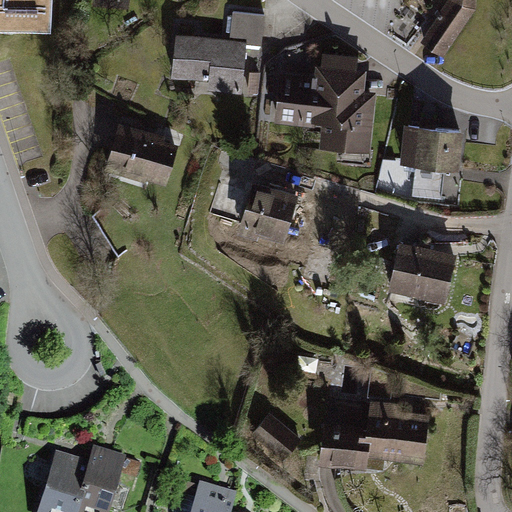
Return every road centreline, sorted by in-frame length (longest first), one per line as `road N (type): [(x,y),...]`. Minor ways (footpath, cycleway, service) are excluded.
road 1 (residential): [(511,244),(491,511)]
road 2 (residential): [(511,106),(434,84),(308,0)]
road 3 (residential): [(0,189),(47,343)]
